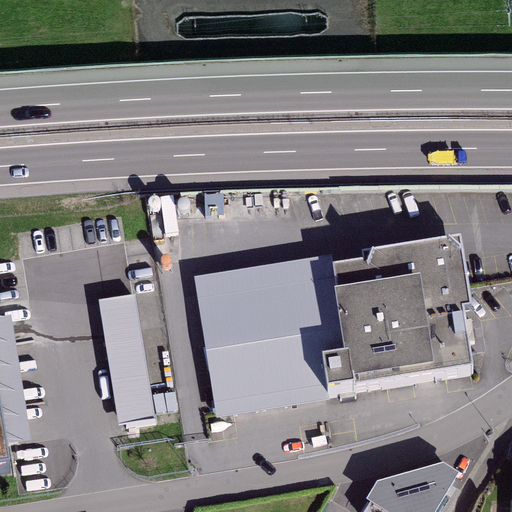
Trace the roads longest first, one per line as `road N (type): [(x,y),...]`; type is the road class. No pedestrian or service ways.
road 1 (motorway): [(0,168),(511,149)]
road 2 (motorway): [(511,89),(0,107)]
road 3 (unclassified): [(511,407),(447,441),(368,465),(86,511)]
road 4 (unknown): [(132,504),(78,299)]
